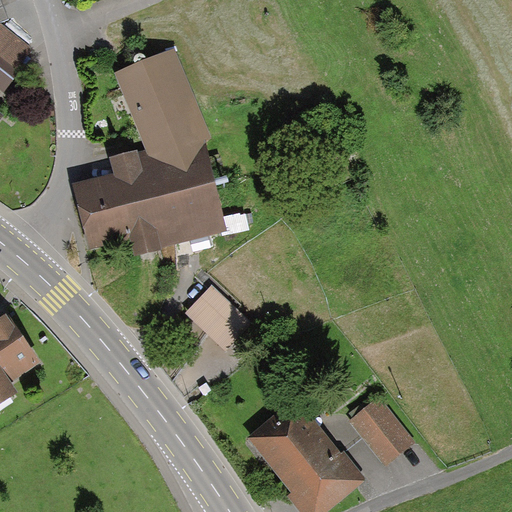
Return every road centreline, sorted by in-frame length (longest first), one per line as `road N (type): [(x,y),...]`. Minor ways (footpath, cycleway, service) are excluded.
road 1 (primary): [(226,511),(122,365),(23,260)]
road 2 (residential): [(23,260),(64,180),(70,132),(69,96),(41,0)]
road 3 (residential): [(363,511),(511,451)]
